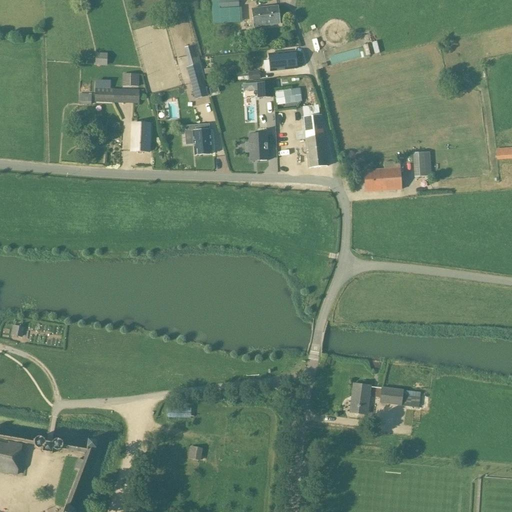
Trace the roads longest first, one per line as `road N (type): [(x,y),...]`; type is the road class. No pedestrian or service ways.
road 1 (tertiary): [(336,185),(0,164)]
road 2 (unclassified): [(336,185),(320,79),(296,0)]
road 3 (tertiary): [(345,265),(511,282)]
road 4 (residential): [(273,381),(142,399)]
